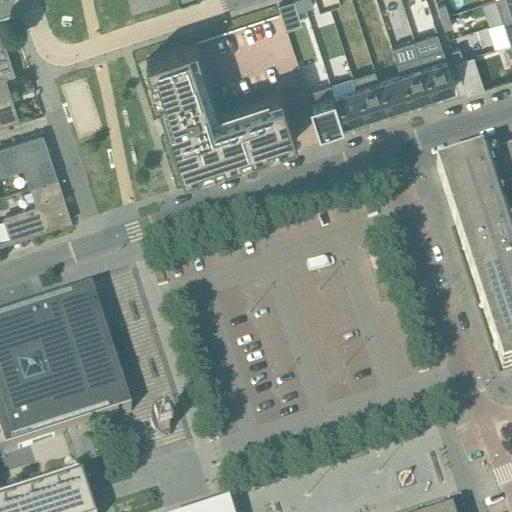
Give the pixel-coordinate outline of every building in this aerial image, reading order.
[(303,0),(294,0),(298,10),(306,8),(303,0)] [(511,0),(491,0),(483,3),(490,25),(503,20),(511,17),(511,0)] [(445,2),(438,5),(441,16),(449,13),(445,2)] [(449,13),(441,16),(445,28),(453,25),(449,13)] [(511,17),(503,20),(510,43),(511,42),(511,17)] [(4,76),(14,72),(0,30),(0,76),(4,75),(4,76)] [(201,53),(197,40),(147,57),(150,68),(152,74),(158,73),(165,96),(160,97),(165,115),(171,113),(176,130),(171,132),(184,173),(195,170),(196,170),(202,168),(200,162),(223,154),(225,160),(228,159),(238,156),(242,155),(240,149),(251,146),(253,151),(270,146),(268,140),(278,137),(280,142),(298,137),(281,87),(269,92),(271,100),(214,118),(193,56),(201,53)] [(442,46),(419,54),(432,94),(455,86),(442,46)] [(460,46),(452,49),(456,60),(464,58),(460,46)] [(419,54),(397,61),(401,72),(410,101),(432,94),(419,54)] [(464,58),(456,60),(458,68),(470,64),(467,57),(464,58)] [(375,68),(353,76),(356,87),(366,116),(388,108),(378,79),(375,68)] [(401,72),(378,79),(388,108),(410,101),(401,72)] [(0,123),(18,118),(4,76),(4,75),(0,76),(0,123)] [(353,76),(330,83),(334,94),(343,123),(366,116),(356,87),(353,76)] [(330,83),(307,91),(320,130),(343,123),(334,94),(330,83)] [(32,186),(57,177),(43,134),(0,148),(0,173),(5,172),(25,165),(32,186)] [(511,146),(481,157),(492,189),(511,182),(511,146)] [(481,157),(437,171),(503,372),(511,369),(511,250),(492,189),(481,157)] [(4,217),(6,220),(12,239),(71,220),(57,177),(32,186),(22,189),(28,209),(4,217)] [(80,298),(79,296),(0,321),(0,429),(7,451),(5,451),(6,453),(119,416),(113,399),(126,395),(113,358),(123,355),(119,342),(109,345),(98,309),(96,310),(97,313),(85,316),(79,298),(80,298)] [(160,408),(153,410),(152,409),(152,412),(151,415),(151,419),(151,423),(152,427),(155,431),(155,430),(158,429),(160,436),(170,433),(167,425),(170,424),(170,426),(171,426),(171,421),(170,419),(169,416),(166,412),(162,408),(160,407),(160,408)] [(0,511),(92,511),(82,479),(0,506),(0,511)]
